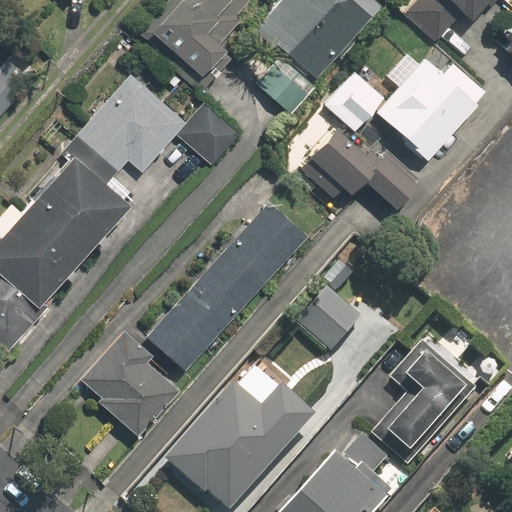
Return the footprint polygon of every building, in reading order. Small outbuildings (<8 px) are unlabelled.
[(172,0),(145,32),(206,83),(228,58),(214,46),(238,18),(232,14),(244,0),(172,0)] [(307,80),(310,76),(376,1),(374,0),(275,0),(250,29),(307,80)] [(466,22),(484,0),(407,0),(401,6),(438,37),(457,15),(466,22)] [(511,1),(486,27),(511,53),(511,1)] [(394,86),(372,112),(423,157),(484,88),(438,48),(426,62),(420,57),(415,62),(403,52),(382,75),(394,86)] [(272,57),(249,81),(286,116),(309,91),(272,57)] [(381,98),(352,71),(322,103),(351,130),(381,98)] [(183,120),(128,72),(60,149),(67,155),(17,211),(9,204),(0,214),(0,345),(7,352),(45,308),(38,302),(125,204),(103,184),(126,159),(139,171),(183,120)] [(0,113),(16,96),(0,81),(0,113)] [(236,132),(201,103),(175,135),(210,164),(236,132)] [(331,127),(305,155),(346,192),(359,178),(390,206),(417,177),(381,144),(367,159),(331,127)] [(305,229),(260,191),(140,331),(185,369),(305,229)] [(359,316),(323,288),(294,325),(330,354),(359,316)] [(177,390),(139,358),(146,350),(121,327),(75,379),(96,397),(93,401),(136,437),(177,390)] [(409,466),(472,390),(419,341),(387,379),(405,393),(371,434),(409,466)] [(228,386),(161,461),(218,511),(226,511),(304,426),(269,392),(255,410),(228,386)] [(330,453),(277,511),(374,511),(384,501),(330,453)]
